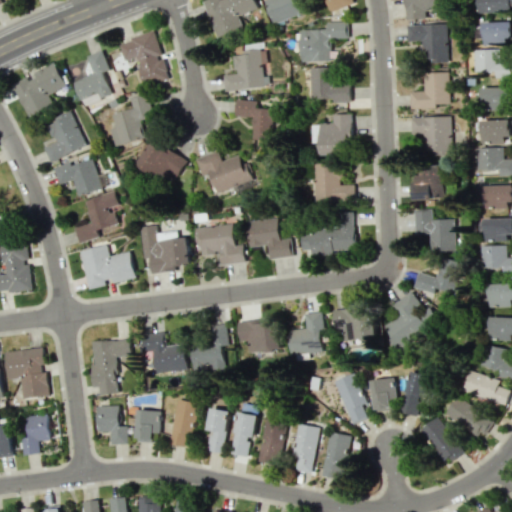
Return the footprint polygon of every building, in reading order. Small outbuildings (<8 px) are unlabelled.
[(258,8),(255,0),(207,0),(204,1),(217,38),(244,28),(239,15),(258,8)] [(325,0),(330,12),(355,3),(353,0),(325,0)] [(426,18),(426,10),(438,9),(437,0),(405,0),(407,19),(426,18)] [(511,20),(484,22),(484,44),(506,43),(506,38),(511,37),(511,20)] [(302,61),(331,61),(330,38),(348,38),(347,21),(327,21),(327,28),(301,29),(302,61)] [(448,62),(448,23),(408,24),(408,41),(420,40),(421,63),(448,62)] [(170,78),(164,56),(163,57),(156,32),(120,41),(125,60),(137,57),(144,85),(170,78)] [(224,75),(226,91),(265,87),(261,48),(242,50),(243,54),(234,55),(236,73),(224,75)] [(475,71),(496,71),(496,78),(511,77),(511,60),(500,60),(500,48),(474,49),(475,71)] [(110,69),(103,49),(87,55),(93,73),(74,80),(81,99),(110,88),(104,72),(110,69)] [(67,86),(56,63),(12,83),(29,118),(55,105),(50,94),(67,86)] [(312,99),(334,98),(335,102),(351,101),(351,82),(336,82),(335,67),(311,67),(312,99)] [(424,91),(411,91),(411,107),(449,106),(449,71),(424,71),(424,91)] [(482,87),(482,110),(511,110),(511,86),(482,87)] [(154,116),(149,94),(131,98),(134,108),(113,113),(116,127),(111,128),(115,146),(147,138),(142,119),(154,116)] [(253,139),(273,140),(274,118),(279,119),(280,108),(259,107),(259,100),(237,99),(236,116),(254,116),(253,139)] [(87,146),(73,111),(47,122),(55,142),(44,146),(50,161),(87,146)] [(322,154),(352,154),(351,114),(334,114),(334,122),(321,123),(322,154)] [(411,117),(412,133),(424,133),(424,151),(453,150),(452,115),(411,117)] [(511,135),(511,134),(511,119),(482,120),(483,143),(505,142),(505,136),(511,135)] [(170,171),(179,177),(189,158),(152,139),(138,166),(165,181),(170,171)] [(511,173),(511,158),(502,159),(502,146),(477,147),(478,169),(500,168),(500,174),(511,173)] [(253,179),(244,153),(221,161),(218,151),(197,159),(202,175),(210,172),(217,192),(253,179)] [(54,168),(59,184),(74,179),(79,196),(102,189),(92,156),(54,168)] [(316,202),(355,200),(355,184),(341,184),(340,164),(315,164),(316,202)] [(447,166),(415,166),(415,200),(446,201),(447,166)] [(511,184),(486,185),(486,207),(509,206),(509,202),(511,201),(511,184)] [(80,242),(103,236),(101,228),(119,223),(116,212),(121,210),(116,191),(85,199),(92,222),(76,227),(80,242)] [(415,233),(431,233),(431,251),(456,250),(455,218),(433,219),(433,209),(415,209),(415,233)] [(356,251),(354,211),(336,211),(337,229),(302,230),(303,250),(313,249),(313,253),(356,251)] [(486,240),(509,240),(508,234),(511,233),(511,217),(486,218),(486,240)] [(250,247),(270,245),(271,258),(293,256),(291,238),(281,239),(279,218),(247,221),(250,247)] [(141,226),(144,258),(150,258),(152,273),(178,270),(177,264),(191,263),(188,237),(159,240),(157,224),(141,226)] [(196,226),(198,253),(221,251),(222,264),(246,262),(245,244),(236,244),(234,224),(196,226)] [(0,291),(33,289),(30,261),(29,261),(27,241),(2,243),(4,273),(0,273),(0,291)] [(131,251),(110,255),(108,244),(81,250),(89,287),(114,282),(136,278),(131,251)] [(482,268),(503,267),(503,273),(511,272),(511,257),(507,257),(507,245),(481,245),(482,268)] [(435,293),(436,287),(457,292),(464,262),(441,257),(437,274),(420,270),(415,288),(435,293)] [(511,282),(489,283),(490,306),(511,305),(511,282)] [(385,325),(399,346),(439,320),(430,306),(424,309),(412,291),(392,305),(399,315),(385,325)] [(344,342),(367,341),(367,334),(376,334),(374,307),(334,309),(335,328),(344,328),(344,342)] [(322,311),(305,313),(306,328),(289,330),(292,355),(325,351),(322,311)] [(511,340),(511,334),(511,316),(490,316),(490,339),(511,340)] [(250,352),(282,350),(280,319),(239,322),(240,341),(249,340),(250,352)] [(209,325),(212,346),(192,348),(193,366),(213,364),(214,369),(226,368),(224,346),(230,346),(228,323),(209,325)] [(167,345),(166,332),(143,334),(144,351),(154,350),(155,361),(150,362),(150,372),(188,370),(187,344),(167,345)] [(132,359),(131,338),(92,341),(94,386),(99,386),(100,394),(119,393),(117,360),(132,359)] [(499,376),(511,378),(511,349),(485,344),(481,365),(501,369),(499,376)] [(6,350),(8,379),(21,378),(23,397),(50,395),(47,368),(45,347),(6,350)] [(498,386),(500,378),(468,370),(463,392),(507,403),(511,389),(498,386)] [(421,417),(433,377),(412,372),(401,411),(421,417)] [(350,422),(370,417),(358,373),(338,378),(350,422)] [(393,408),(392,399),(397,398),(396,377),(373,379),(375,409),(393,408)] [(480,438),(494,420),(459,395),(446,413),(480,438)] [(170,443),(190,448),(201,400),(180,396),(170,443)] [(128,443),(128,425),(121,425),(120,405),(98,405),(99,431),(111,431),(112,444),(128,443)] [(208,430),(212,430),(208,450),(224,453),(232,411),(213,407),(208,430)] [(154,441),(155,432),(161,433),(162,410),(139,409),(138,440),(154,441)] [(248,457),(252,437),(255,438),(260,415),(241,411),(232,453),(248,457)] [(23,454),(40,453),(40,440),(50,440),(49,414),(28,415),(29,437),(23,437),(23,454)] [(447,463),(464,450),(438,416),(421,429),(447,463)] [(259,458),(280,463),(289,424),(267,420),(259,458)] [(0,456),(13,456),(12,422),(3,423),(3,426),(0,425),(0,456)] [(296,469),(313,472),(321,427),(299,423),(293,455),(298,456),(296,469)] [(352,435),(331,431),(322,474),(344,479),(352,435)] [(128,511),(128,497),(111,497),(111,511),(128,511)] [(100,511),(99,499),(83,501),(84,511),(100,511)] [(195,511),(197,502),(178,499),(176,511),(195,511)] [(139,511),(161,511),(161,501),(139,502),(139,511)]
